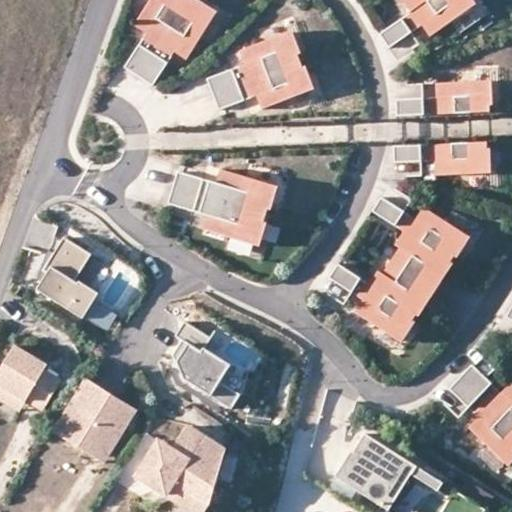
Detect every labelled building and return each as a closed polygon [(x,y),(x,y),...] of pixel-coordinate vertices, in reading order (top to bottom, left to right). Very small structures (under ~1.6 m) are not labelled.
[(142,78),(195,1),(192,0),(157,0),(139,27),(152,36),(129,69),(142,78)] [(404,4),(413,16),(382,37),(392,51),(426,28),(434,40),(476,12),(472,7),(474,5),(470,0),(408,0),(409,1),(404,4)] [(195,1),(142,78),(157,88),(180,54),(191,62),(221,19),(215,15),(217,13),(202,2),(200,5),(195,1)] [(216,97),(304,67),(302,61),(304,60),(298,42),(295,43),(293,37),(244,55),(249,69),(211,82),(216,97)] [(304,67),(216,97),(222,114),(260,100),(265,113),(314,96),(312,90),(315,89),(309,72),(306,73),(304,67)] [(492,92),(492,86),(440,88),(440,102),(400,103),(400,120),(493,117),(493,111),(496,111),(495,92),(492,92)] [(489,154),(489,147),(396,150),(397,167),(438,166),(438,180),(490,178),(490,173),(493,173),(492,154),(489,154)] [(176,192),(264,220),(266,214),(269,215),(275,198),(272,197),(274,191),(224,175),(219,189),(181,176),(176,192)] [(264,220),(176,192),(171,208),(210,221),(206,234),(255,250),(257,244),(260,245),(265,228),(262,227),(264,220)] [(393,266),(426,288),(444,262),(453,268),(456,263),(458,264),(468,249),(466,247),(470,242),(427,213),(418,225),(385,203),(375,217),(406,238),(397,251),(402,254),(393,266)] [(38,292),(85,320),(100,294),(80,282),(79,284),(76,283),(92,255),(65,239),(44,272),(48,274),(38,292)] [(426,288),(437,295),(455,269),(453,268),(444,262),(426,288)] [(426,288),(393,266),(384,280),(380,277),(372,290),(340,269),(331,283),(365,305),(357,317),(400,346),(403,341),(405,342),(415,327),(413,325),(418,318),(410,312),(426,288)] [(437,295),(426,288),(410,312),(418,318),(420,320),(437,295)] [(104,312),(97,325),(110,333),(117,320),(104,312)] [(213,341),(187,324),(177,338),(184,343),(174,358),(184,382),(232,413),(242,398),(222,385),(233,368),(206,351),(213,341)] [(16,344),(0,370),(0,383),(26,399),(43,410),(62,379),(45,369),(48,365),(16,344)] [(464,381),(511,428),(511,389),(504,398),(475,370),(464,381)] [(127,425),(137,410),(86,378),(53,430),(93,456),(104,439),(109,443),(122,422),(127,425)] [(511,428),(464,381),(452,393),(481,422),(471,432),(509,468),(511,465),(511,428)] [(26,399),(0,383),(0,397),(20,410),(26,399)] [(104,462),(127,425),(122,422),(109,443),(104,439),(93,456),(104,462)] [(158,442),(136,476),(166,495),(174,483),(209,505),(225,451),(186,427),(172,450),(158,442)] [(485,511),(487,511),(364,436),(353,455),(351,453),(335,480),(387,511),(389,511),(412,476),(433,489),(450,500),(442,511),(485,511)] [(419,511),(433,489),(412,476),(389,511),(419,511)] [(192,511),(204,511),(209,505),(174,483),(166,495),(192,511)]
